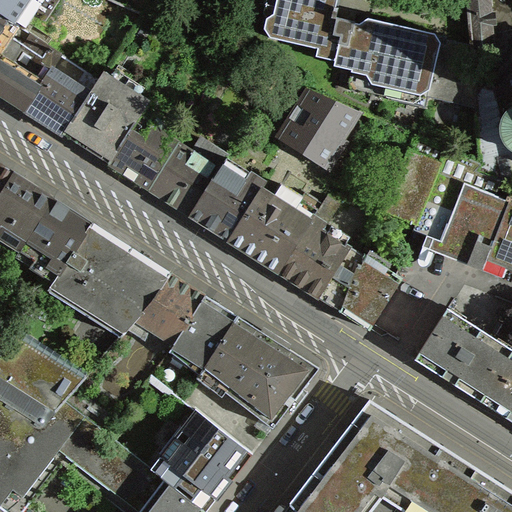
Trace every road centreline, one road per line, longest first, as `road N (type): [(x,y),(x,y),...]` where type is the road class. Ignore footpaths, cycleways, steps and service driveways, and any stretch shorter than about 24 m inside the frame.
road 1 (unknown): [(511,459),(0,129)]
road 2 (residential): [(366,368),(253,511)]
